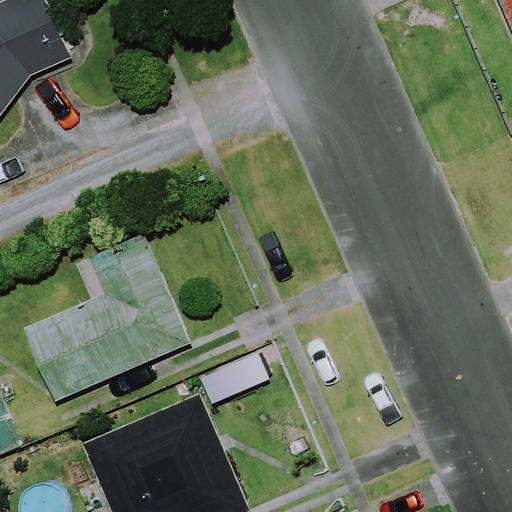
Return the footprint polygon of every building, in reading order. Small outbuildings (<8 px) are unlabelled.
[(73,57),(44,0),(40,0),(0,5),(0,119),(34,77),(73,57)] [(511,0),(498,0),(511,36),(511,0)] [(194,343),(149,238),(85,266),(100,302),(35,329),(65,399),(194,343)] [(0,456),(31,445),(9,388),(0,391),(0,456)] [(249,511),(254,510),(206,395),(91,444),(119,511),(249,511)]
